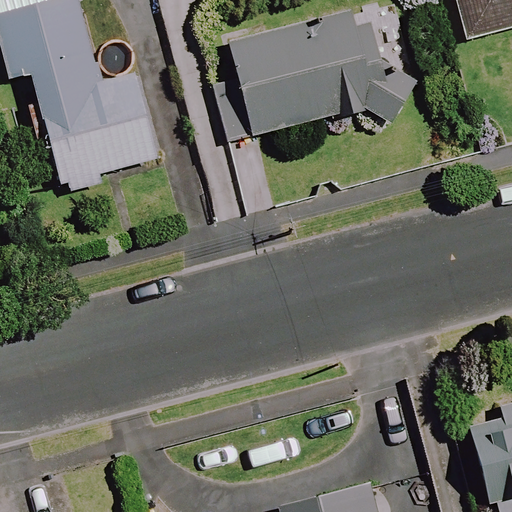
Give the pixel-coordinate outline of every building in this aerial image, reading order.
[(511,0),(452,0),(463,43),(511,31),(511,0)] [(21,81),(29,111),(22,113),(34,158),(41,156),(50,192),(150,167),(127,80),(93,89),(70,2),(0,19),(0,63),(5,85),(21,81)] [(377,61),(365,13),(223,48),(230,76),(207,82),(223,147),(358,114),(389,130),(414,80),(377,61)] [(511,406),(458,421),(472,471),(498,464),(509,500),(511,499),(511,406)] [(368,511),(361,487),(271,511),(270,511),(368,511)]
